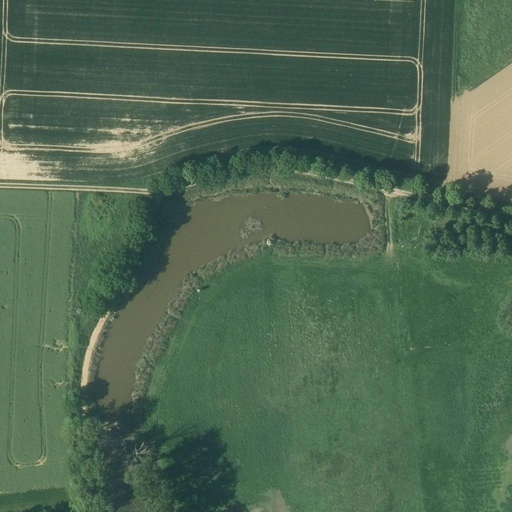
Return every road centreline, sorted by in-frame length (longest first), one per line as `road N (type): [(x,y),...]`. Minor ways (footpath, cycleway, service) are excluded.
road 1 (track): [(0,190),(159,196),(284,172),(511,223)]
road 2 (track): [(98,511),(88,353),(150,231),(159,196)]
